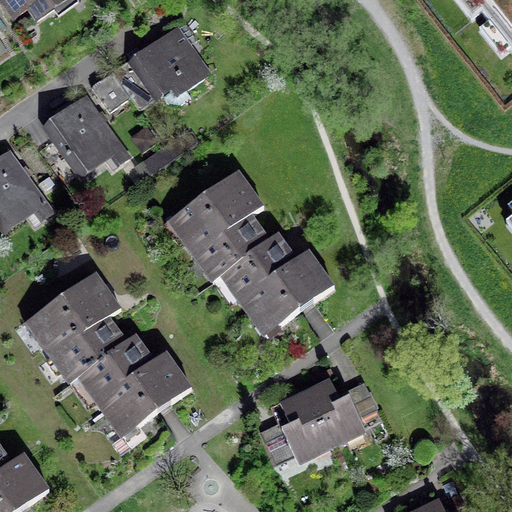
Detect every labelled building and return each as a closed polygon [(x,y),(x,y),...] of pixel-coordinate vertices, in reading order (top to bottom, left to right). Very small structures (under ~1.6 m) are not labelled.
[(81,0),(0,0),(0,2),(16,25),(31,15),(47,37),(88,9),(81,0)] [(511,0),(469,0),(511,51),(511,50),(511,0)] [(183,31),(116,76),(133,100),(142,114),(177,90),(185,103),(217,82),(183,31)] [(116,76),(95,90),(112,114),(133,100),(116,76)] [(92,99),(46,132),(81,181),(117,156),(125,166),(135,159),(92,99)] [(183,136),(166,149),(177,164),(194,151),(183,136)] [(166,149),(147,164),(158,178),(177,164),(166,149)] [(14,155),(0,164),(0,224),(10,238),(42,214),(46,219),(56,212),(14,155)] [(227,282),(276,246),(260,224),(272,215),(243,175),(175,224),(221,286),(227,282)] [(283,241),(276,246),(227,282),(271,344),(337,296),(313,262),(304,269),(283,241)] [(77,387),(85,381),(135,345),(117,320),(128,312),(101,276),(32,326),(77,387)] [(144,338),(135,345),(85,381),(131,444),(202,393),(176,356),(164,365),(144,338)] [(345,381),(303,401),(330,457),(372,438),(345,381)] [(304,470),(330,457),(303,401),(277,413),(283,426),(263,436),(279,471),(300,462),(304,470)] [(0,442),(0,511),(35,511),(56,497),(30,460),(20,466),(2,441),(0,442)]
